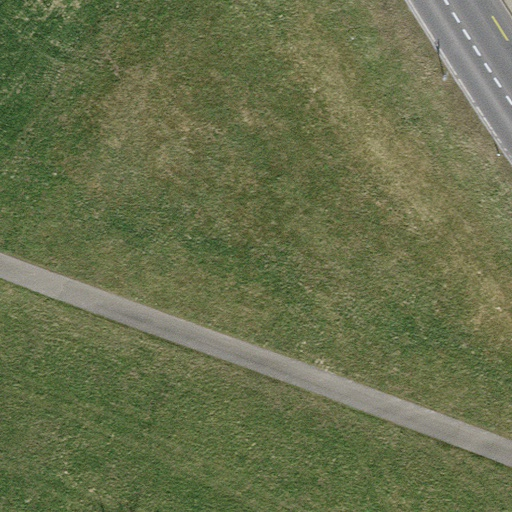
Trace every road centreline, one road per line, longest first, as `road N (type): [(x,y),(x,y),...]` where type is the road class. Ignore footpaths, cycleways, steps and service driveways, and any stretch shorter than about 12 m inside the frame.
road 1 (track): [(0,265),(511,454)]
road 2 (tertiary): [(446,0),(511,102)]
